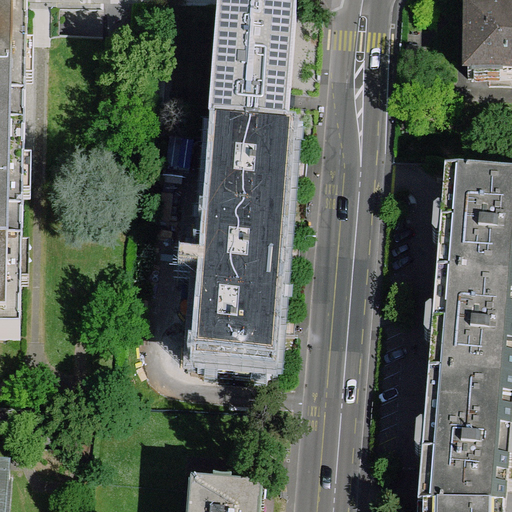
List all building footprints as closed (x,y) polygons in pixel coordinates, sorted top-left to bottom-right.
[(28,9),(0,8),(0,137),(25,138),(28,9)] [(296,22),(222,16),(211,138),(222,139),(286,145),(296,22)] [(511,22),(473,22),(472,80),(511,80),(511,22)] [(25,138),(0,137),(0,252),(22,253),(25,138)] [(286,145),(222,139),(220,171),(215,170),(212,205),(217,206),(215,223),(279,229),(286,145)] [(438,285),(511,291),(511,189),(446,184),(438,285)] [(279,229),(215,223),(213,254),(208,253),(205,289),(210,289),(209,306),(273,312),(279,229)] [(22,253),(0,252),(0,340),(21,341),(22,253)] [(430,385),(511,391),(511,291),(438,285),(430,385)] [(273,312),(209,306),(208,324),(202,323),(198,376),(216,378),(272,381),(276,338),(270,337),(273,312)] [(505,511),(506,504),(508,478),(511,436),(511,391),(430,385),(420,501),(419,511),(505,511)] [(0,477),(0,511),(7,511),(10,479),(0,477)] [(262,511),(263,499),(191,493),(189,511),(262,511)]
